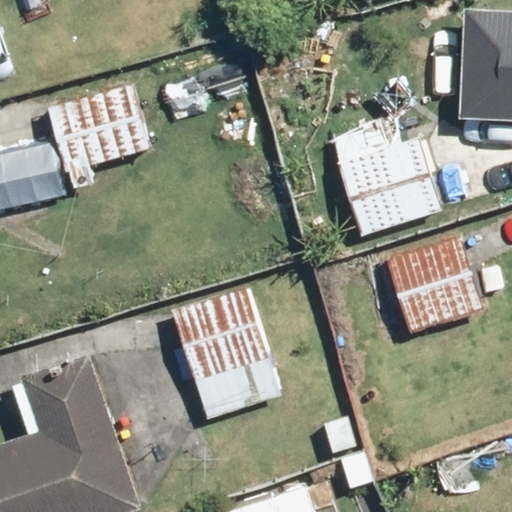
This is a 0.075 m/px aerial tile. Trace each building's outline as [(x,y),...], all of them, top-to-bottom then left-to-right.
[(511,4),(480,4),(476,111),(511,112),(511,4)] [(64,107),(79,164),(159,142),(144,85),(64,107)] [(343,161),(368,234),(453,206),(428,133),(343,161)] [(402,254),(421,324),(497,303),(478,233),(402,254)] [(193,332),(219,409),(288,385),(262,308),(193,332)] [(40,368),(59,426),(0,445),(0,511),(122,511),(157,501),(134,432),(107,346),(40,368)] [(233,506),(234,511),(329,511),(320,479),(233,506)]
